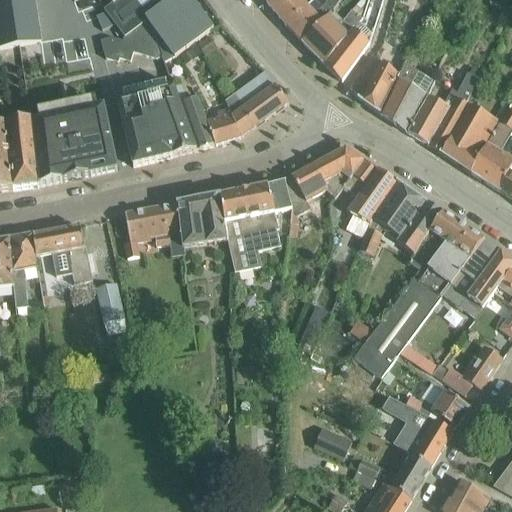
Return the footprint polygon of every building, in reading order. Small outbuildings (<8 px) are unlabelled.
[(0,0),(0,48),(41,42),(40,37),(34,0),(0,0)] [(146,23),(175,0),(107,0),(112,6),(103,12),(123,40),(141,26),(146,23)] [(213,31),(189,0),(175,0),(146,23),(163,45),(158,48),(162,60),(163,61),(164,65),(175,59),(213,31)] [(285,28),(306,8),(299,0),(271,0),(266,5),(285,28)] [(330,15),(340,0),(339,0),(327,0),(321,9),(330,15)] [(361,0),(351,13),(361,21),(367,5),(361,0)] [(322,25),(306,8),(285,28),(301,45),(322,25)] [(329,18),(322,25),(301,45),(324,68),(359,24),(361,21),(351,13),(343,23),(332,12),(329,18)] [(141,26),(132,55),(156,62),(162,60),(158,48),(163,45),(146,23),(141,26)] [(359,24),(324,68),(341,84),(368,48),(370,44),(371,36),(359,24)] [(130,64),(132,55),(141,26),(123,40),(122,41),(124,43),(118,61),(130,64)] [(117,65),(118,61),(124,43),(111,40),(100,43),(105,61),(117,65)] [(208,41),(197,49),(205,61),(216,52),(208,41)] [(191,51),(181,58),(186,66),(196,59),(191,51)] [(410,54),(398,78),(379,117),(407,136),(427,100),(426,99),(434,83),(413,72),(419,58),(410,54)] [(379,117),(398,78),(372,60),(363,72),(349,93),(358,102),(379,117)] [(229,113),(240,141),(287,106),(264,75),(225,104),(227,113),(229,113)] [(427,100),(407,136),(428,148),(455,98),(461,101),(464,95),(469,98),(478,82),(467,76),(457,95),(451,92),(443,108),(427,100)] [(204,120),(197,101),(187,105),(181,89),(174,91),(174,92),(180,106),(196,154),(216,148),(207,126),(204,120)] [(136,101),(116,105),(131,169),(149,165),(172,160),(196,155),(196,154),(180,106),(174,92),(172,92),(158,96),(136,101)] [(455,98),(428,148),(470,176),(508,111),(511,104),(511,102),(507,99),(494,121),(464,106),(467,102),(469,98),(464,95),(461,101),(455,98)] [(33,125),(31,125),(39,189),(71,183),(71,182),(81,180),(82,180),(102,176),(116,173),(115,165),(103,110),(97,111),(39,124),(33,125)] [(511,113),(508,111),(470,176),(499,195),(508,175),(511,167),(511,162),(500,155),(511,133),(511,113)] [(220,122),(207,126),(216,148),(240,141),(229,113),(227,113),(218,116),(220,122)] [(31,124),(7,127),(13,193),(39,189),(31,125),(33,125),(32,123),(31,124)] [(0,194),(13,193),(7,127),(0,127),(0,194)] [(334,203),(343,191),(364,163),(345,151),(292,180),(286,183),(289,203),(292,208),(297,219),(310,213),(307,207),(328,196),(334,203)] [(364,163),(343,191),(358,201),(346,216),(370,228),(372,224),(397,185),(364,163)] [(511,177),(508,175),(499,195),(511,202),(511,177)] [(219,198),(226,244),(234,276),(261,270),(257,254),(280,250),(276,233),(279,233),(274,215),(292,208),(289,203),(286,183),(268,188),(219,198)] [(423,244),(442,217),(397,185),(372,224),(370,228),(369,230),(380,235),(383,231),(400,242),(398,246),(414,258),(422,244),(423,244)] [(219,198),(177,207),(180,235),(168,235),(169,247),(170,259),(184,257),(183,249),(226,244),(219,198)] [(180,235),(177,207),(147,212),(123,217),(129,245),(123,246),(126,261),(138,259),(136,244),(151,242),(151,240),(155,239),(156,249),(169,247),(168,235),(180,235)] [(422,244),(414,258),(408,267),(419,275),(378,330),(366,346),(355,362),(382,382),(400,357),(405,350),(443,298),(483,245),(442,217),(423,244),(422,244)] [(79,228),(33,238),(36,260),(51,257),(55,278),(71,275),(74,287),(91,283),(84,250),(79,228)] [(380,235),(369,230),(359,252),(374,258),(384,236),(380,235)] [(33,238),(8,243),(13,288),(16,311),(25,310),(20,273),(37,270),(36,260),(33,238)] [(0,289),(13,288),(8,243),(0,243),(0,289)] [(498,256),(483,245),(443,298),(475,320),(482,310),(493,296),(511,270),(511,265),(499,255),(498,256)] [(511,270),(493,296),(511,309),(510,310),(511,310),(511,316),(501,331),(511,338),(511,270)] [(123,321),(115,287),(95,292),(103,326),(123,321)] [(315,309),(306,331),(319,337),(320,338),(330,316),(315,309)] [(356,323),(349,335),(366,346),(373,333),(356,323)] [(297,351),(311,357),(319,337),(306,331),(297,351)] [(412,365),(417,357),(405,350),(400,357),(412,365)] [(438,369),(433,377),(466,399),(472,389),(480,394),(502,362),(484,350),(476,362),(473,361),(462,379),(450,371),(449,373),(440,367),(438,369)] [(433,377),(438,369),(428,362),(423,370),(433,377)] [(108,368),(84,373),(87,389),(111,383),(108,368)] [(433,422),(452,434),(468,410),(430,385),(419,405),(410,400),(406,409),(419,416),(426,419),(433,422)] [(43,399),(31,401),(33,409),(44,407),(43,399)] [(389,401),(382,412),(406,426),(392,449),(410,458),(430,470),(452,434),(433,422),(426,419),(419,416),(406,409),(389,401)] [(323,432),(314,451),(343,465),(352,445),(323,432)] [(410,458),(390,490),(410,502),(430,470),(410,458)] [(375,483),(380,471),(353,459),(348,471),(375,483)] [(511,465),(495,491),(511,499),(511,465)] [(483,511),(490,499),(458,483),(441,511),(483,511)] [(367,511),(404,511),(410,502),(390,490),(382,486),(367,511)] [(337,498),(332,505),(343,511),(348,505),(337,498)]
